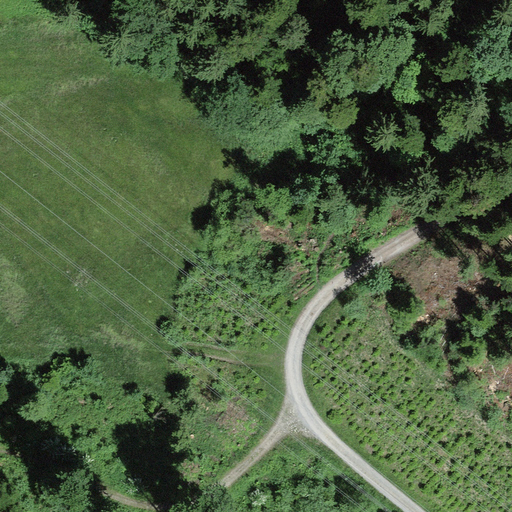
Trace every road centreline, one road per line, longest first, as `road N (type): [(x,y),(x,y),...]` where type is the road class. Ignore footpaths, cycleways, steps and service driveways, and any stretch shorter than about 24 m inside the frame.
road 1 (track): [(414,511),(302,413),(293,365),(299,334),(325,293),(361,265),(511,181)]
road 2 (track): [(0,447),(138,506),(163,509),(218,484),(302,413)]
